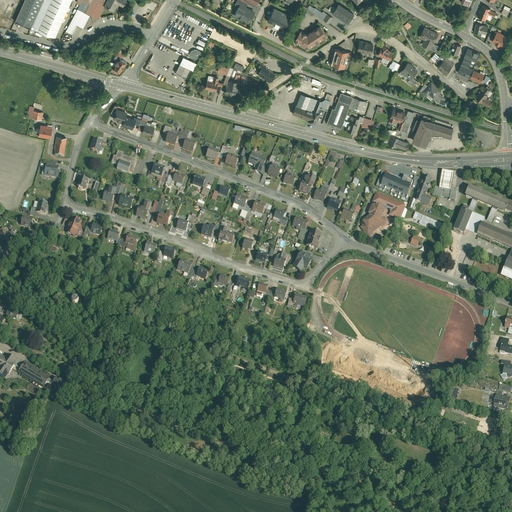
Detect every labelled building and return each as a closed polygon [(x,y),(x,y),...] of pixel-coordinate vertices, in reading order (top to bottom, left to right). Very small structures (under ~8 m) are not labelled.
[(25,0),(16,21),(38,31),(51,0),(25,0)] [(72,0),(51,0),(38,31),(51,37),(55,38),(72,0)] [(77,0),(76,2),(80,4),(82,0),(89,4),(85,13),(90,15),(91,16),(91,17),(96,20),(96,18),(98,19),(105,6),(104,6),(106,0),(77,0)] [(80,4),(78,9),(85,13),(89,4),(82,0),(80,4)] [(106,0),(104,6),(105,6),(115,11),(118,4),(123,6),(126,0),(106,0)] [(355,14),(339,4),(336,8),(333,14),(348,24),(355,14)] [(9,5),(4,16),(10,19),(15,7),(9,5)] [(328,11),(333,14),(336,8),(331,5),(328,11)] [(491,8),(482,5),(477,16),(486,20),(489,14),(490,10),(491,8)] [(239,6),(234,16),(249,23),(254,13),(244,8),(239,6)] [(284,29),(291,15),(274,8),(268,22),(284,29)] [(83,28),(90,15),(85,13),(78,9),(66,31),(72,35),(77,25),(83,28)] [(323,20),(327,14),(323,11),(322,13),(318,10),(315,14),(323,20)] [(323,20),(328,23),(332,17),(327,14),(323,20)] [(489,26),(476,23),(474,32),(481,34),(481,36),(485,37),(486,35),(487,35),(489,26)] [(294,41),(308,49),(314,45),(322,40),(327,36),(321,26),(307,34),(300,31),(294,41)] [(439,33),(425,27),(420,37),(425,39),(422,46),(431,50),(434,43),(435,44),(439,33)] [(508,37),(496,30),(495,31),(493,36),(494,36),(492,41),(503,48),(508,37)] [(228,36),(224,45),(229,47),(233,39),(228,36)] [(374,44),(360,41),(358,52),(371,55),(374,44)] [(435,44),(434,43),(431,50),(436,52),(439,50),(440,46),(435,44)] [(456,44),(455,43),(453,46),(451,53),(458,56),(460,52),(462,47),(456,44)] [(377,56),(390,61),(393,54),(387,51),(388,48),(382,45),(377,56)] [(347,52),(334,49),(329,65),(342,69),(347,52)] [(467,49),(464,57),(471,61),(476,62),(479,54),(467,49)] [(189,56),(196,60),(201,51),(198,50),(198,51),(196,50),(193,51),(191,51),(190,53),(189,56)] [(436,61),(440,57),(435,53),(431,58),(436,61)] [(185,54),(184,57),(197,63),(198,61),(196,60),(189,56),(185,54)] [(440,64),(444,59),(441,56),(440,57),(436,61),(440,64)] [(197,63),(184,57),(180,65),(191,70),(193,71),(197,63)] [(121,74),(128,64),(119,58),(113,67),(112,66),(111,69),(114,71),(115,70),(121,74)] [(440,64),(438,68),(446,75),(453,65),(444,59),(440,64)] [(391,71),(396,63),(393,61),(388,68),(391,71)] [(233,67),(242,72),(244,67),(236,63),(233,67)] [(395,73),(400,64),(396,63),(391,71),(395,73)] [(408,63),(400,72),(406,76),(410,80),(412,77),(418,71),(408,63)] [(261,69),(258,74),(270,83),(275,75),(260,64),(258,67),(261,69)] [(187,79),(191,70),(180,65),(176,74),(187,79)] [(457,74),(469,79),(470,78),(473,71),(468,69),(461,66),(457,74)] [(473,71),(470,78),(481,82),(485,74),(483,74),(480,72),(473,69),(473,71)] [(207,80),(205,89),(216,92),(217,86),(218,83),(217,83),(219,78),(214,77),(213,82),(207,80)] [(416,80),(412,77),(410,80),(408,83),(412,86),(416,80)] [(226,86),(224,93),(236,96),(239,83),(229,80),(228,85),(228,86),(226,86)] [(432,81),(422,91),(426,96),(429,94),(433,99),(434,100),(440,94),(442,92),(432,81)] [(482,90),(476,97),(488,108),(492,103),(487,98),(489,96),(487,95),(491,91),(486,86),(483,90),(482,90)] [(311,97),(301,93),(296,105),(306,109),(308,105),(311,97)] [(341,93),(338,99),(351,104),(353,97),(341,93)] [(448,101),(440,94),(434,100),(438,104),(445,106),(448,101)] [(369,103),(354,98),(352,104),(353,104),(351,110),(365,114),(369,103)] [(306,109),(296,105),(293,114),(315,122),(318,114),(320,109),(323,101),(317,99),(314,107),(313,112),(306,109)] [(325,102),(322,110),(326,111),(327,111),(331,101),(328,100),(326,99),(325,102)] [(332,108),(327,123),(342,128),(343,125),(346,117),(351,104),(338,99),(335,109),(332,108)] [(112,119),(123,123),(126,116),(127,112),(117,108),(112,119)] [(403,112),(393,108),(388,121),(394,123),(395,121),(400,123),(398,129),(401,130),(404,122),(407,115),(402,113),(403,112)] [(41,112),(34,110),(32,118),(39,120),(41,112)] [(404,122),(410,124),(410,123),(411,123),(414,113),(408,111),(407,115),(404,122)] [(149,116),(144,114),(141,120),(147,122),(149,116)] [(325,116),(318,114),(315,122),(322,125),(325,116)] [(133,130),(133,129),(136,121),(136,120),(126,116),(123,123),(122,126),(133,130)] [(351,116),(351,117),(347,126),(346,130),(354,133),(358,123),(357,123),(358,119),(351,116)] [(365,117),(365,118),(362,125),(361,127),(370,128),(373,120),(365,117)] [(412,141),(425,147),(430,136),(431,132),(450,137),(453,129),(421,118),(412,141)] [(147,122),(146,124),(145,124),(145,125),(142,132),(142,133),(151,137),(155,127),(154,127),(155,125),(147,122)] [(410,124),(404,122),(401,130),(407,132),(410,124)] [(53,126),(41,124),(39,137),(51,139),(53,126)] [(169,132),(170,132),(171,129),(172,129),(165,127),(163,133),(168,135),(169,132)] [(175,145),(178,137),(180,132),(171,129),(170,132),(169,132),(168,135),(166,142),(175,145)] [(181,140),(185,142),(186,139),(187,139),(189,131),(185,130),(183,134),(182,138),(181,140)] [(392,130),(389,130),(386,138),(385,139),(388,140),(391,134),(394,136),(396,131),(392,130)] [(387,143),(407,150),(410,142),(405,140),(400,138),(394,136),(391,134),(388,140),(387,143)] [(66,138),(57,137),(55,146),(53,146),(52,149),(55,149),(54,155),(64,156),(66,138)] [(102,141),(93,138),(90,149),(97,151),(99,151),(100,148),(102,141)] [(185,142),(183,148),(193,152),(197,142),(190,140),(187,139),(186,139),(185,142)] [(210,148),(206,157),(216,161),(221,150),(215,147),(215,149),(210,148)] [(118,164),(116,168),(128,172),(129,169),(133,171),(137,159),(130,157),(130,158),(122,155),(123,152),(118,150),(116,156),(114,155),(111,162),(118,164)] [(259,153),(253,150),(248,163),(256,166),(254,171),(261,174),(267,159),(258,155),(259,153)] [(337,155),(330,152),(329,154),(326,162),(329,163),(332,156),(335,158),(337,155)] [(229,154),(225,164),(235,168),(239,158),(229,154)] [(46,164),(45,176),(58,178),(59,172),(58,171),(59,166),(55,166),(56,162),(47,161),(47,164),(46,164)] [(161,176),(162,176),(163,174),(165,167),(155,163),(151,175),(160,179),(161,176)] [(271,164),(267,174),(278,179),(282,169),(271,164)] [(288,171),(283,182),(293,186),(297,177),(298,174),(291,171),(288,170),(288,171)] [(455,173),(443,171),(440,189),(443,190),(450,191),(452,191),(455,173)] [(175,174),(172,181),(174,181),(177,183),(176,186),(181,188),(185,176),(176,172),(175,174)] [(376,186),(406,199),(412,185),(413,181),(407,179),(408,178),(404,176),(402,181),(382,172),(376,186)] [(172,181),(175,174),(171,173),(170,176),(167,184),(172,186),(174,181),(172,181)] [(302,184),(299,192),(309,196),(317,176),(309,173),(308,177),(306,176),(304,181),(306,182),(304,184),(302,184)] [(167,184),(170,176),(163,174),(162,176),(160,181),(167,184)] [(196,175),(193,184),(203,188),(206,179),(196,175)] [(433,179),(424,176),(421,185),(419,184),(417,190),(418,191),(415,199),(416,199),(416,200),(417,201),(421,202),(421,203),(430,207),(433,198),(426,196),(433,179)] [(87,180),(80,177),(76,188),(84,190),(87,180)] [(333,178),(328,191),(332,192),(337,180),(333,178)] [(340,197),(343,198),(345,199),(352,184),(349,183),(347,187),(348,187),(348,189),(346,189),(345,191),(341,189),(338,196),(340,197)] [(219,192),(218,195),(226,199),(230,189),(222,185),(219,192)] [(105,192),(102,200),(112,203),(115,192),(117,188),(115,188),(110,186),(108,193),(105,192)] [(498,198),(483,191),(483,190),(479,188),(478,189),(473,187),(470,186),(469,189),(466,196),(473,200),(470,208),(465,206),(454,230),(465,235),(466,231),(494,243),(494,242),(511,250),(511,251),(505,267),(501,275),(511,280),(511,236),(490,227),(498,210),(506,214),(506,212),(511,214),(511,204),(502,200),(503,198),(498,196),(498,198)] [(210,189),(204,187),(201,194),(207,196),(210,189)] [(440,189),(437,188),(436,197),(450,198),(450,200),(456,201),(458,191),(455,190),(454,191),(452,191),(450,191),(450,192),(443,192),(443,190),(440,189)] [(318,200),(323,202),(327,193),(318,189),(313,199),(318,201),(318,200)] [(185,193),(179,191),(176,197),(183,199),(185,193)] [(388,222),(382,214),(386,206),(389,207),(388,209),(385,210),(385,215),(390,214),(389,215),(400,220),(406,204),(376,192),(372,203),(375,204),(374,206),(372,205),(369,214),(370,215),(370,216),(363,222),(365,224),(360,228),(368,237),(388,222)] [(122,194),(118,204),(130,209),(134,198),(129,196),(122,194)] [(243,208),(244,208),(245,206),(248,198),(238,194),(234,204),(239,206),(243,208)] [(332,198),(327,208),(332,211),(333,210),(337,212),(343,198),(340,197),(338,201),(332,198)] [(416,199),(415,199),(412,198),(408,208),(412,210),(416,200),(416,199)] [(37,213),(45,214),(48,202),(39,200),(37,213)] [(159,200),(158,202),(155,213),(159,214),(163,201),(159,200)] [(139,206),(135,216),(146,219),(149,210),(149,209),(150,206),(151,203),(146,201),(143,207),(139,206)] [(259,204),(256,203),(253,210),(251,214),(261,218),(265,208),(266,204),(267,203),(260,201),(259,204)] [(245,219),(249,209),(250,208),(245,206),(244,208),(243,208),(242,211),(240,217),(245,219)] [(345,209),(341,218),(352,222),(356,213),(355,213),(351,211),(345,209)] [(286,213),(277,210),(276,212),(275,211),(273,215),(275,216),(274,217),(280,220),(279,222),(286,225),(288,219),(284,217),(286,213)] [(443,225),(415,212),(413,218),(421,222),(420,224),(426,227),(427,224),(441,230),(443,225)] [(157,222),(167,226),(168,222),(170,216),(166,215),(160,213),(159,216),(158,219),(157,222)] [(34,218),(22,215),(21,219),(22,220),(21,225),(31,228),(34,218)] [(196,218),(189,215),(187,221),(189,222),(189,223),(193,225),(196,218)] [(81,221),(72,217),(66,230),(67,231),(67,233),(74,236),(75,234),(79,224),(81,221)] [(305,221),(296,217),(292,226),(297,228),(296,229),(301,231),(302,228),(305,230),(309,221),(305,220),(305,221)] [(186,232),(189,223),(189,222),(187,221),(179,219),(176,228),(186,232)] [(92,228),(90,232),(100,235),(103,226),(93,223),(92,228)] [(84,226),(79,224),(75,234),(80,236),(84,226)] [(201,233),(201,234),(211,238),(213,231),(214,228),(203,226),(201,233)] [(221,230),(219,239),(221,240),(221,241),(229,243),(229,242),(232,243),(235,235),(226,232),(227,229),(226,228),(222,227),(221,230)] [(305,230),(302,228),(301,231),(298,238),(304,240),(308,231),(305,230)] [(1,232),(0,232),(0,238),(1,242),(9,238),(5,230),(3,231),(3,229),(0,230),(1,232)] [(120,232),(110,229),(107,238),(117,241),(118,237),(120,232)] [(321,233),(310,230),(306,245),(317,249),(321,233)] [(138,237),(128,234),(126,240),(125,243),(128,244),(135,246),(138,237)] [(421,239),(414,236),(410,243),(418,246),(421,239)] [(243,248),(251,250),(253,241),(245,239),(244,243),(243,242),(242,246),(243,246),(243,248)] [(157,244),(147,241),(144,250),(155,253),(155,250),(157,251),(157,248),(156,248),(157,244)] [(164,252),(163,255),(173,258),(174,256),(175,256),(176,252),(175,251),(176,249),(166,246),(164,252)] [(258,253),(256,261),(265,264),(268,256),(265,255),(265,253),(259,251),(259,253),(258,253)] [(310,257),(302,252),(301,252),(297,259),(292,266),(300,272),(304,267),(307,269),(314,259),(310,257)] [(277,256),(274,266),(283,269),(286,261),(284,260),(285,259),(281,258),(277,256)] [(178,269),(188,274),(192,265),(192,264),(181,260),(180,262),(179,261),(177,266),(179,267),(178,269)] [(195,266),(192,265),(188,274),(187,277),(190,278),(191,276),(193,270),(195,266)] [(195,276),(205,280),(209,271),(199,267),(197,272),(195,276)] [(230,277),(221,275),(220,278),(218,283),(224,285),(227,286),(230,277)] [(221,287),(224,285),(218,283),(220,278),(216,277),(214,285),(221,287)] [(250,280),(239,277),(236,287),(240,288),(247,290),(250,280)] [(269,285),(260,282),(256,295),(261,296),(262,294),(265,295),(269,285)] [(238,293),(240,288),(236,287),(231,285),(229,293),(228,298),(229,298),(233,299),(235,300),(237,293),(238,293)] [(287,291),(277,288),(276,292),(274,297),(280,299),(281,298),(284,299),(287,291)] [(307,296),(297,293),(295,298),(294,300),(293,303),(295,304),(300,305),(300,307),(304,308),(305,306),(304,306),(307,296)] [(9,310),(6,316),(16,321),(17,320),(18,317),(19,315),(9,310)] [(500,349),(511,351),(511,344),(507,344),(509,337),(503,336),(500,349)] [(367,373),(373,356),(341,346),(338,356),(334,355),(334,357),(351,363),(350,367),(367,373)] [(8,355),(6,359),(0,355),(0,378),(7,383),(10,378),(16,370),(19,364),(20,362),(8,355)] [(415,381),(417,375),(398,369),(392,365),(392,364),(397,366),(398,363),(388,360),(386,363),(386,366),(387,366),(385,368),(388,369),(387,370),(392,373),(387,372),(385,370),(382,374),(381,376),(387,378),(385,385),(411,393),(411,392),(413,389),(415,381),(415,382),(415,381)] [(511,377),(511,376),(511,375),(511,363),(510,363),(511,361),(506,360),(505,364),(503,373),(507,373),(506,374),(507,375),(508,377),(511,377)] [(24,367),(19,364),(16,370),(21,373),(24,367)] [(20,374),(46,390),(48,386),(51,382),(52,380),(26,364),(24,367),(21,373),(20,374)] [(53,383),(51,382),(48,386),(59,392),(60,391),(64,394),(69,386),(57,378),(53,383)] [(498,390),(504,391),(511,393),(511,392),(511,387),(511,386),(499,383),(498,390)] [(503,395),(497,394),(494,406),(509,410),(511,397),(503,395)]
